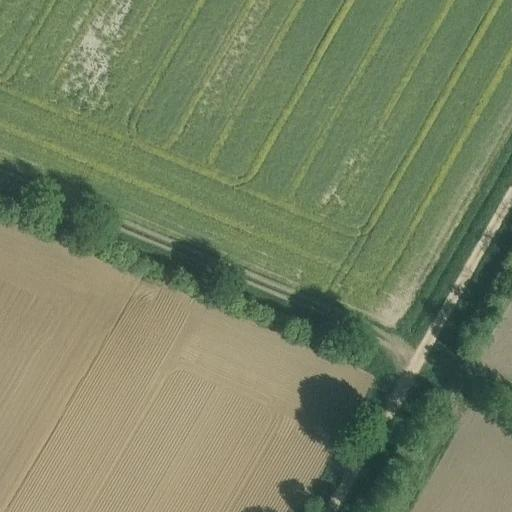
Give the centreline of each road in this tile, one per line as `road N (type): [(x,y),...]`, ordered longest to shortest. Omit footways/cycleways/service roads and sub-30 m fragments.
road 1 (track): [(421,358),(0,174)]
road 2 (track): [(511,200),(330,511)]
